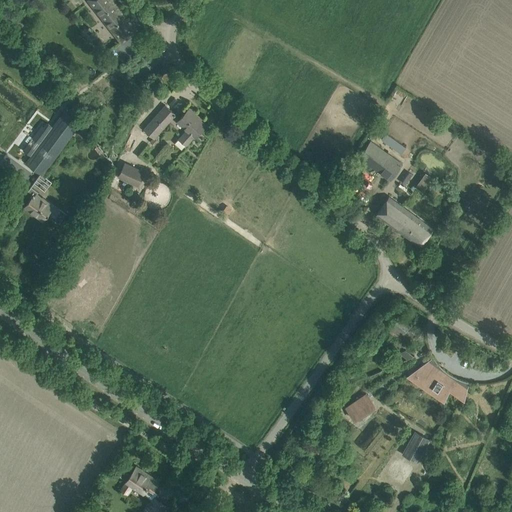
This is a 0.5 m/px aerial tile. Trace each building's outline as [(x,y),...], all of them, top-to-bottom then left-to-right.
[(12,1),(11,0),(0,0),(0,11),(3,13),(12,1)] [(112,0),(87,0),(121,42),(136,30),(112,0)] [(175,114),(165,105),(143,129),(153,138),(150,141),(153,144),(158,140),(155,137),(175,114)] [(198,122),(193,118),(195,116),(188,109),(177,121),(186,129),(178,139),(186,145),(189,142),(194,136),(195,137),(205,125),(200,120),(198,122)] [(30,155),(25,162),(31,166),(32,164),(38,169),(37,171),(42,175),(81,123),(72,116),(68,121),(60,115),(49,130),(30,155)] [(371,141),(359,158),(391,180),(402,164),(371,141)] [(137,187),(145,171),(124,162),(117,177),(137,187)] [(409,170),(406,174),(416,182),(419,178),(409,170)] [(432,178),(426,174),(423,178),(429,182),(432,178)] [(50,205),(36,194),(38,191),(31,186),(22,198),(27,202),(25,206),(43,219),(48,212),(54,217),(59,210),(51,204),(50,205)] [(433,228),(389,196),(376,214),(420,246),(433,228)] [(432,355),(430,350),(429,351),(430,353),(432,357),(433,358),(406,375),(444,402),(449,391),(464,402),(469,383),(474,384),(477,384),(477,383),(472,383),(467,381),(462,380),(457,378),(453,376),(449,373),(445,370),(441,367),(438,363),(435,359),(432,355)] [(366,392),(345,407),(355,420),(376,406),(366,392)] [(416,430),(402,454),(417,462),(431,439),(416,430)] [(135,468),(122,489),(127,493),(133,484),(143,491),(142,492),(150,497),(155,501),(156,499),(160,492),(154,488),(159,481),(150,475),(148,478),(141,473),(141,472),(135,468)] [(155,501),(147,511),(166,511),(169,507),(156,499),(155,501)]
